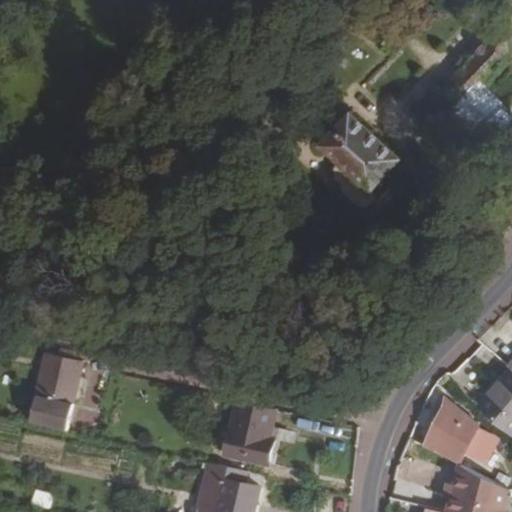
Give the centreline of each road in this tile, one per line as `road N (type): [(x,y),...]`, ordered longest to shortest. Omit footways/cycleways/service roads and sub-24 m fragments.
road 1 (unknown): [(386,425),(50,348)]
road 2 (residential): [(511,273),(415,376),(386,425),(368,511)]
